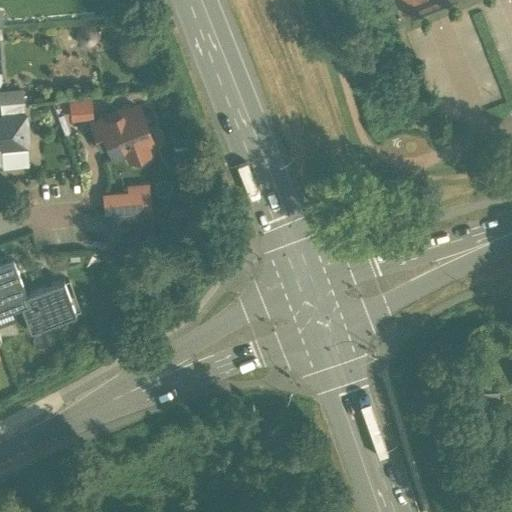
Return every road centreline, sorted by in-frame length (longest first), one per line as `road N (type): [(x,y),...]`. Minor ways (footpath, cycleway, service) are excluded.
road 1 (tertiary): [(316,308),(0,451)]
road 2 (primary): [(316,308),(194,0)]
road 3 (primary): [(388,511),(316,308)]
road 4 (secondary): [(511,231),(316,308)]
